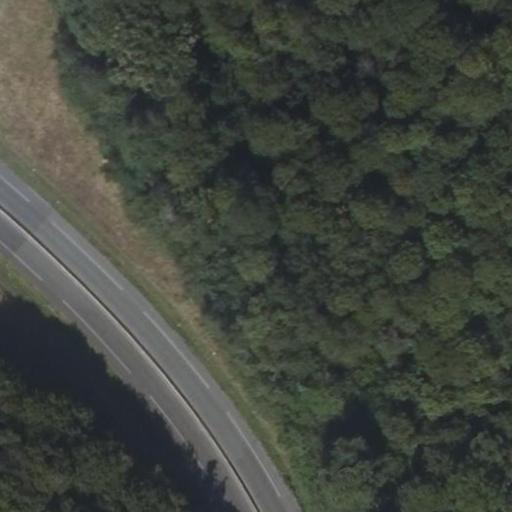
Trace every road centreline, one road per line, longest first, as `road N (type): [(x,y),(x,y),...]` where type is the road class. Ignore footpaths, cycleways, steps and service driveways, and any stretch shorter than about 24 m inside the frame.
road 1 (primary): [(274,511),(172,359),(0,190)]
road 2 (primary): [(0,225),(161,391),(243,511)]
